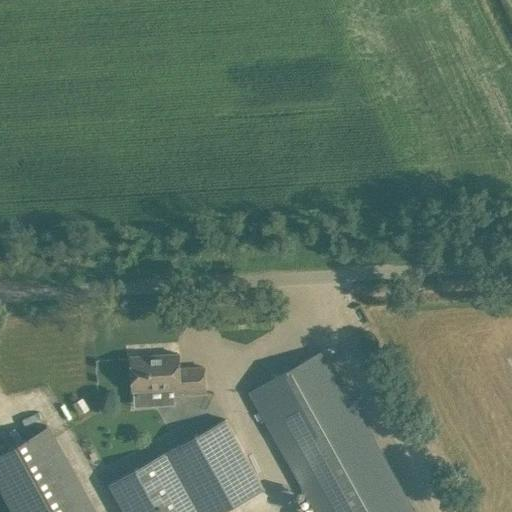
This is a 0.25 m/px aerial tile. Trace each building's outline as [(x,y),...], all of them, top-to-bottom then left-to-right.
[(414,511),(324,349),(251,390),(260,406),(252,410),(258,421),(265,416),(318,511),(414,511)] [(175,388),(175,394),(206,392),(205,366),(191,367),(191,371),(180,371),(179,353),(131,356),(133,390),(175,388)] [(225,418),(168,450),(202,511),(222,511),(265,488),(225,418)] [(95,511),(47,425),(0,451),(0,489),(12,511),(95,511)] [(198,511),(165,451),(108,483),(124,511),(198,511)]
